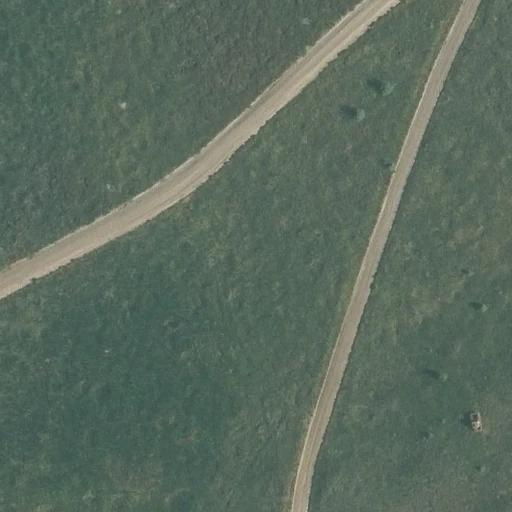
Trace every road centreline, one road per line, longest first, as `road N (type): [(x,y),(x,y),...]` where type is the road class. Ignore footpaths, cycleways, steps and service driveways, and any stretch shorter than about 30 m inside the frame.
road 1 (unknown): [(300,511),(366,275),(473,0)]
road 2 (track): [(0,292),(188,175),(392,0)]
